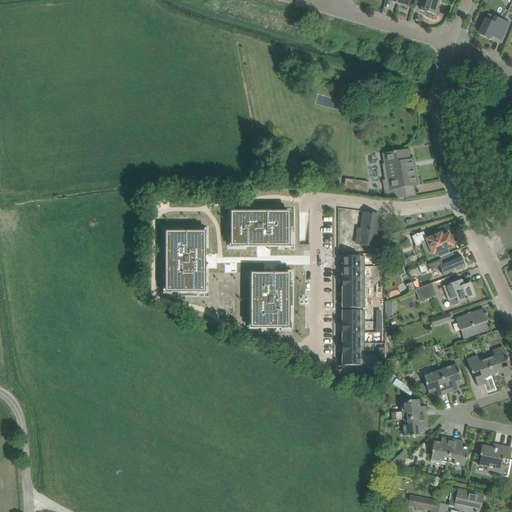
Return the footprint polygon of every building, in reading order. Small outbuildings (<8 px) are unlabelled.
[(423,0),(421,10),(435,15),(439,0),(423,0)] [(510,23),(496,17),(494,22),(487,19),(480,34),(492,39),(493,36),(502,40),(510,23)] [(349,82),(347,88),(358,91),(360,85),(349,82)] [(384,164),(382,164),(385,180),(390,180),(391,188),(384,189),(385,198),(396,199),(406,197),(404,187),(414,186),(416,185),(412,159),(410,160),(407,160),(405,150),(386,153),(387,164),(384,164)] [(344,193),(368,196),(369,183),(346,180),(344,193)] [(235,217),(230,217),(230,219),(231,219),(231,221),(230,221),(230,223),(231,223),(231,225),(230,225),(230,227),(231,227),(231,236),(230,237),(230,238),(231,238),(231,242),(237,242),(237,246),(239,246),(239,247),(241,247),(241,246),(247,246),(247,247),(249,247),(249,246),(251,246),(251,247),(253,247),(253,246),(257,246),(259,246),(259,247),(260,247),(260,245),(265,245),(265,246),(270,246),(270,247),(272,247),(272,246),(278,246),(278,247),(280,247),(280,246),(284,246),(284,241),(289,241),(289,235),(290,235),(290,234),(289,234),(289,228),(290,228),(290,226),(289,226),(289,220),(290,220),(290,218),(289,218),(289,212),(285,212),(285,211),(283,211),(283,212),(277,212),(277,211),(276,211),(276,212),(270,212),(270,215),(262,215),(262,211),(260,211),(260,212),(250,212),(250,211),(248,211),(248,212),(239,212),(238,211),(237,211),(237,212),(235,212),(235,217)] [(358,229),(356,244),(374,247),(379,215),(363,213),(361,229),(358,229)] [(172,236),(165,236),(165,237),(165,243),(165,245),(165,259),(165,261),(165,267),(165,268),(165,282),(165,284),(165,286),(165,288),(171,288),(171,293),(173,293),(173,292),(179,292),(179,293),(180,293),(180,292),(186,292),(186,293),(188,293),(188,292),(194,292),(194,293),(196,293),(196,292),(198,292),(198,293),(200,293),(200,287),(205,287),(205,274),(205,272),(205,269),(205,262),(205,260),(205,258),(204,258),(204,257),(205,257),(205,254),(205,250),(205,249),(205,243),(205,241),(205,239),(205,237),(201,237),(201,232),(193,232),(193,231),(191,231),(191,232),(185,232),(185,231),(183,231),(183,232),(173,232),(173,231),(172,231),(172,236)] [(415,236),(412,237),(416,246),(421,244),(429,262),(450,253),(448,248),(453,246),(448,234),(442,237),(441,234),(426,240),(423,232),(418,234),(414,235),(415,236)] [(405,257),(418,255),(416,247),(404,249),(405,257)] [(440,257),(425,264),(428,271),(439,266),(442,274),(451,271),(451,272),(465,267),(461,255),(443,263),(440,257)] [(365,256),(342,256),(342,267),(365,267),(365,256)] [(365,277),(365,267),(342,267),(342,277),(365,277)] [(256,278),(250,278),(250,280),(251,280),(251,286),(250,286),(250,288),(251,288),(251,294),(250,294),(250,296),(251,296),(251,306),(250,306),(250,307),(251,307),(251,313),(250,313),(250,315),(251,315),(251,321),(250,321),(250,323),(257,323),(257,328),(258,328),(260,328),(262,328),(262,327),(272,327),(272,328),(274,328),(284,327),(284,323),(290,323),(290,322),(289,322),(289,320),(290,320),(290,318),(289,318),(289,308),(290,308),(290,306),(289,306),(289,300),(290,300),(290,298),(289,298),(289,292),(290,292),(290,291),(289,291),(289,281),(290,281),(290,279),(286,279),(286,274),(283,274),(283,273),(282,273),(282,274),(280,274),(280,273),(278,273),(278,274),(275,274),(275,275),(272,275),(272,273),(270,273),(270,274),(268,274),(268,273),(266,273),(266,274),(264,274),(264,273),(262,273),(262,274),(260,274),(260,273),(258,273),(258,274),(256,274),(256,278)] [(400,276),(387,279),(390,289),(402,286),(400,276)] [(365,287),(365,277),(342,277),(342,287),(365,287)] [(461,281),(444,287),(449,301),(451,306),(459,304),(459,303),(475,297),(470,283),(463,286),(461,281)] [(412,282),(406,284),(407,286),(408,286),(410,291),(415,289),(412,282)] [(432,284),(415,290),(420,302),(437,296),(432,284)] [(365,298),(365,287),(342,287),(342,298),(365,298)] [(365,308),(365,298),(342,298),(342,308),(365,308)] [(486,322),(482,309),(456,318),(464,339),(486,332),(483,323),(486,322)] [(365,322),(365,311),(342,311),(342,322),(365,322)] [(449,313),(430,319),(432,327),(451,320),(449,313)] [(365,333),(365,322),(342,322),(342,333),(365,333)] [(365,344),(365,333),(342,333),(342,344),(365,344)] [(365,354),(365,344),(342,344),(342,354),(365,354)] [(494,357),(487,360),(492,376),(502,372),(504,377),(511,375),(506,362),(508,361),(503,347),(492,351),(494,357)] [(431,348),(424,350),(427,357),(433,354),(431,348)] [(365,366),(365,354),(342,354),(342,366),(365,366)] [(477,356),(466,360),(471,374),(473,374),(478,386),(484,384),(483,379),(492,376),(487,360),(479,362),(477,356)] [(455,365),(440,370),(448,393),(458,390),(456,384),(463,382),(459,372),(458,372),(455,365)] [(440,370),(424,376),(426,383),(425,383),(429,393),(435,391),(437,397),(448,393),(440,370)] [(396,378),(392,384),(411,396),(414,391),(396,378)] [(402,412),(392,413),(393,420),(403,419),(426,417),(425,407),(419,407),(419,400),(408,401),(408,402),(401,403),(402,412)] [(426,417),(403,419),(404,437),(412,436),(412,437),(422,436),(421,429),(427,428),(426,417)] [(432,453),(431,460),(446,463),(451,439),(442,437),(440,443),(433,442),(431,453),(432,453)] [(451,439),(446,463),(464,467),(466,460),(469,449),(462,448),(463,442),(451,439)] [(493,448),(482,446),(479,456),(481,456),(479,466),(487,468),(486,471),(504,475),(505,467),(508,467),(511,448),(499,446),(498,451),(492,450),(493,448)] [(403,450),(388,465),(397,467),(409,456),(403,450)] [(477,511),(479,511),(483,495),(452,488),(448,506),(475,511),(476,511),(477,511)] [(433,501),(416,497),(410,496),(408,506),(431,511),(437,511),(444,511),(446,506),(433,503),(433,501)]
